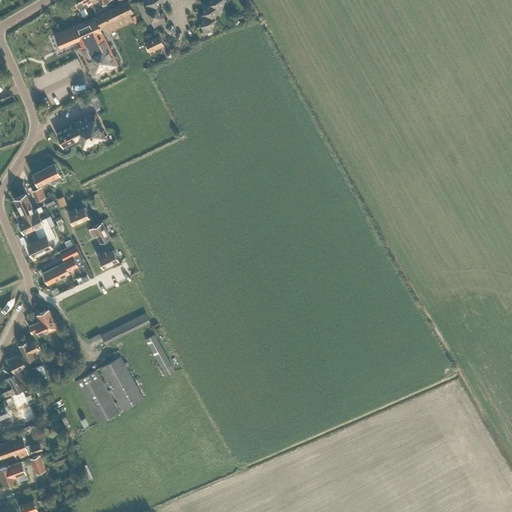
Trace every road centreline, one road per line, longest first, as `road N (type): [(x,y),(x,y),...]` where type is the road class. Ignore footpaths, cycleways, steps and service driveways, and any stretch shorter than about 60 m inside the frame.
road 1 (unclassified): [(0,195),(34,127),(0,40)]
road 2 (unclassified): [(0,351),(27,291),(0,204)]
